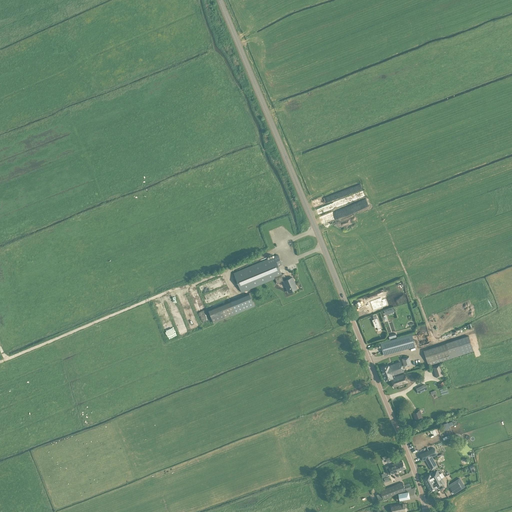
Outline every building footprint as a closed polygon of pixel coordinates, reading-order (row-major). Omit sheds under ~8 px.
[(311,200),(314,208),(325,203),(322,195),(311,200)] [(292,277),(286,280),(284,273),(282,274),(278,266),(282,264),(278,254),(233,273),(241,292),(275,278),(277,283),(283,281),(288,292),(297,288),(292,277)] [(213,299),(211,294),(213,294),(213,292),(214,291),(224,289),(227,288),(225,279),(229,278),(229,280),(232,285),(231,279),(230,276),(222,277),(219,279),(217,280),(214,281),(213,279),(206,283),(208,283),(203,286),(202,286),(203,293),(209,292),(204,295),(205,304),(213,299)] [(214,322),(255,306),(250,294),(209,310),(214,322)] [(370,301),(372,307),(375,306),(376,309),(387,305),(384,296),(370,301)] [(159,297),(154,299),(158,312),(157,313),(159,317),(164,315),(159,297)] [(437,315),(445,331),(472,317),(465,301),(437,315)] [(189,320),(194,318),(188,304),(183,306),(189,320)] [(175,306),(170,309),(180,333),(185,331),(175,306)] [(207,321),(202,306),(196,308),(202,322),(207,321)] [(167,316),(162,318),(168,336),(173,334),(167,316)] [(390,331),(389,324),(392,324),(392,321),(387,322),(386,316),(384,316),(387,332),(390,331)] [(381,330),(377,318),(372,320),(375,328),(377,327),(379,331),(381,330)] [(383,355),(415,347),(412,334),(380,343),(383,355)] [(473,351),(468,336),(423,350),(428,366),(473,351)] [(404,367),(411,365),(409,356),(402,358),(404,367)] [(404,371),(401,362),(389,366),(380,368),(382,374),(392,372),(392,373),(393,372),(393,375),(404,371)] [(433,366),(437,378),(444,376),(440,363),(433,366)] [(392,372),(382,374),(384,381),(390,379),(393,388),(407,383),(404,374),(395,377),(394,376),(393,376),(393,375),(393,372),(392,373),(392,372)] [(416,388),(418,394),(427,391),(424,385),(416,388)] [(415,420),(422,417),(419,410),(412,412),(415,420)] [(376,432),(385,429),(383,423),(374,426),(376,432)] [(438,468),(433,456),(437,454),(435,448),(419,454),(422,461),(427,459),(432,471),(438,468)] [(399,464),(399,463),(386,468),(389,475),(404,468),(402,462),(399,464)] [(435,482),(442,478),(437,471),(430,475),(429,473),(422,478),(427,487),(433,484),(432,482),(434,480),(435,482)] [(433,484),(427,487),(430,492),(444,483),(442,478),(435,482),(434,480),(432,482),(433,484)] [(402,482),(380,490),(383,499),(406,491),(402,482)] [(458,482),(450,487),(454,494),(462,488),(458,482)] [(408,490),(396,495),(397,501),(410,499),(408,490)] [(391,511),(404,511),(406,511),(405,503),(391,505),(391,511)]
